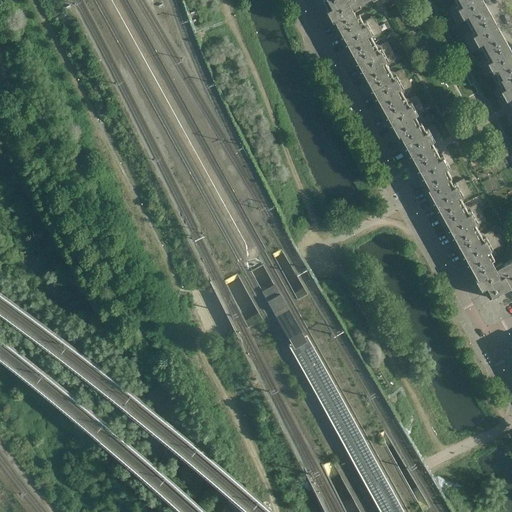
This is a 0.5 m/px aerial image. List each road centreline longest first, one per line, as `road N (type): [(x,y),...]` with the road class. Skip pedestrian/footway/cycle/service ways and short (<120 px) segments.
road 1 (unclassified): [(0,63),(106,277),(242,511)]
road 2 (residential): [(486,336),(302,0)]
road 3 (track): [(224,0),(303,204),(337,240)]
road 4 (unclassified): [(511,425),(345,511)]
